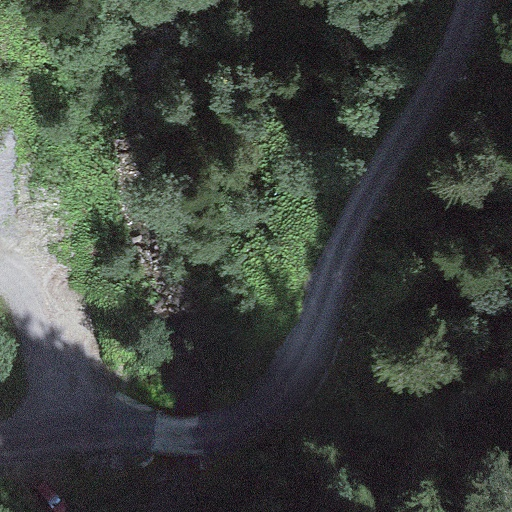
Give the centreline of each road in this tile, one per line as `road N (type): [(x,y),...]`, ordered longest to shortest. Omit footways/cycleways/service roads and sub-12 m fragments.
road 1 (track): [(465,0),(444,60),(359,204),(309,345),(274,403),(254,419),(207,434),(65,427)]
road 2 (track): [(0,275),(16,286),(52,347),(65,427)]
